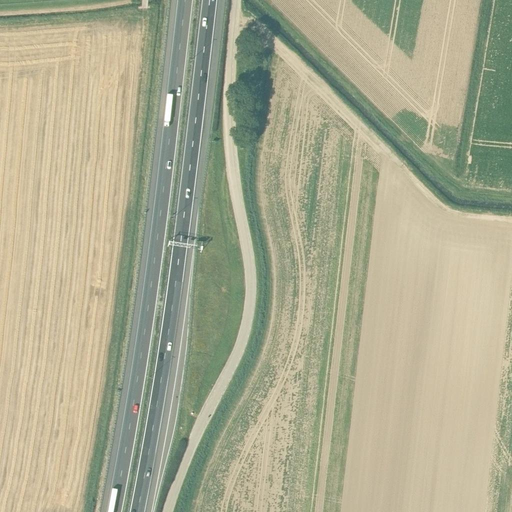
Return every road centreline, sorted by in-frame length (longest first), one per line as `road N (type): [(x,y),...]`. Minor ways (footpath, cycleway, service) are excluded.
road 1 (unclassified): [(175,511),(243,341),(251,298),(230,192),(245,0)]
road 2 (motorway): [(186,0),(114,511)]
road 3 (motorway): [(138,511),(209,0)]
